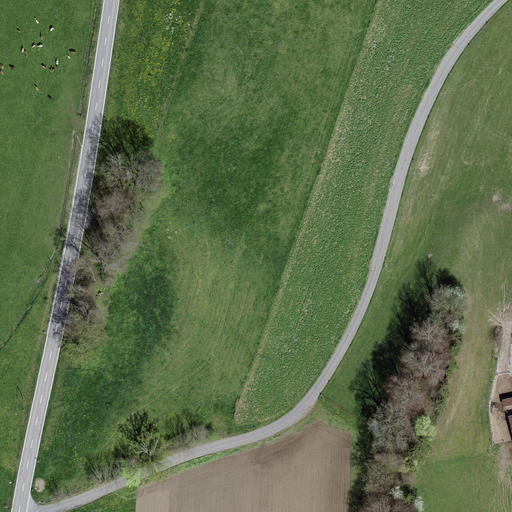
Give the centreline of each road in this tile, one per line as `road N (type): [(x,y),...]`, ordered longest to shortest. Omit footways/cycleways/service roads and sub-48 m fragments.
road 1 (unclassified): [(40,511),(255,435),(301,408),(368,294),(424,108),(455,50),(501,0)]
road 2 (tertiary): [(19,511),(111,0)]
